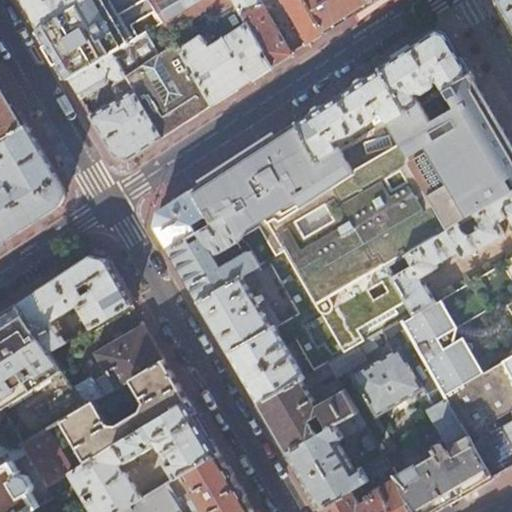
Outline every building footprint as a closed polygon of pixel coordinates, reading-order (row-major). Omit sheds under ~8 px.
[(24,0),(41,28),(88,0),(24,0)] [(88,0),(41,28),(57,56),(71,80),(115,54),(148,34),(166,23),(152,0),(88,0)] [(152,0),(166,23),(171,31),(210,7),(228,36),(211,47),(203,34),(180,48),(214,105),(246,85),(273,67),(233,0),(152,0)] [(233,0),(273,67),(293,54),(261,0),(283,0),(309,44),(327,32),(308,0),(233,0)] [(350,18),(375,1),(373,0),(308,0),(327,32),(350,18)] [(511,0),(502,0),(502,3),(511,20),(511,0)] [(413,47),(383,67),(409,111),(422,103),(418,93),(421,91),(428,93),(436,89),(437,80),(440,79),(446,89),(473,74),(450,36),(437,32),(413,47)] [(148,34),(115,54),(129,77),(130,79),(165,137),(190,121),(214,105),(180,48),(178,44),(160,55),(148,34)] [(115,54),(71,80),(80,94),(106,78),(120,82),(129,77),(115,54)] [(383,67),(299,122),(322,161),(341,150),(336,141),(356,135),(373,123),(376,130),(409,111),(383,67)] [(477,214),(511,194),(511,149),(511,144),(510,140),(508,138),(503,136),(504,130),(503,126),(499,123),(494,120),(494,115),(493,111),(490,108),(486,105),(486,100),(484,95),(480,92),(474,92),(474,76),(473,74),(446,89),(422,103),(409,111),(376,130),(341,150),(322,161),(264,195),(294,246),(269,261),(300,311),(385,261),(388,266),(407,255),(460,224),(477,214)] [(12,97),(0,77),(0,143),(29,126),(12,97)] [(131,159),(165,137),(130,79),(125,83),(131,92),(93,116),(99,127),(116,157),(131,159)] [(211,216),(215,223),(228,216),(264,195),(322,161),(299,122),(296,124),(299,129),(282,140),(279,135),(265,144),(267,147),(212,182),(211,179),(195,189),(211,216)] [(50,163),(29,126),(0,143),(0,168),(5,178),(0,181),(0,229),(6,241),(61,206),(66,190),(50,163)] [(211,216),(195,189),(183,197),(161,211),(157,226),(171,249),(202,231),(197,224),(211,216)] [(511,194),(477,214),(481,221),(480,229),(471,234),(464,230),(460,224),(407,255),(413,265),(394,275),(417,313),(436,303),(422,279),(436,270),(439,266),(438,263),(460,252),(463,257),(467,257),(503,236),(504,232),(499,222),(507,218),(511,224),(511,223),(511,194)] [(244,240),(228,216),(215,223),(202,231),(171,249),(184,273),(201,301),(252,272),(262,266),(253,250),(224,268),(217,255),(244,240)] [(93,256),(20,303),(52,351),(69,341),(56,321),(80,306),(93,327),(133,304),(107,260),(93,256)] [(511,258),(436,303),(417,313),(404,321),(447,395),(481,376),(457,334),(511,302),(511,258)] [(394,275),(388,266),(385,261),(300,311),(286,319),(316,372),(330,364),(375,338),(386,332),(404,321),(417,313),(394,275)] [(252,272),(201,301),(231,352),(281,322),(268,300),(261,305),(251,289),(258,284),(252,272)] [(52,351),(20,303),(0,316),(0,402),(5,411),(65,372),(52,351)] [(281,322),(231,352),(261,404),(316,372),(286,319),(281,322)] [(447,395),(404,321),(386,332),(396,350),(354,375),(378,417),(425,389),(436,405),(429,409),(452,447),(405,475),(398,479),(417,511),(436,511),(494,479),(447,395)] [(153,338),(144,324),(97,353),(114,382),(111,385),(113,390),(133,379),(165,359),(153,338)] [(375,338),(330,364),(334,371),(338,378),(367,361),(363,354),(379,345),(375,338)] [(98,400),(87,406),(64,419),(86,456),(80,461),(83,465),(189,400),(176,378),(165,359),(133,379),(146,402),(142,410),(119,423),(110,421),(98,400)] [(481,376),(447,395),(494,479),(511,468),(511,370),(507,361),(481,376)] [(316,372),(261,404),(290,453),(359,413),(346,390),(319,407),(308,387),(334,371),(330,364),(316,372)] [(189,400),(83,465),(75,470),(71,472),(85,494),(94,489),(97,494),(88,500),(95,511),(121,511),(125,510),(145,498),(129,471),(127,472),(123,464),(128,461),(129,463),(156,447),(154,443),(159,440),(170,459),(167,461),(178,478),(185,474),(220,453),(204,426),(189,400)] [(359,413),(290,453),(306,480),(323,509),(355,490),(392,469),(387,461),(384,455),(356,471),(339,442),(367,426),(359,413)] [(75,470),(50,428),(24,443),(29,452),(49,486),(71,472),(75,470)] [(24,443),(18,433),(0,443),(0,469),(14,461),(29,452),(24,443)] [(379,447),(371,433),(364,438),(363,443),(367,450),(373,451),(379,447)] [(237,481),(220,453),(185,474),(208,511),(251,511),(254,511),(237,481)] [(398,479),(405,475),(395,457),(387,461),(392,469),(398,479)] [(22,475),(14,461),(0,469),(0,511),(30,511),(35,509),(41,506),(32,491),(34,489),(35,485),(30,476),(26,474),(22,475)] [(417,511),(398,479),(371,494),(373,498),(367,502),(365,497),(360,500),(355,490),(323,509),(324,511),(417,511)] [(125,511),(186,511),(183,506),(169,483),(145,498),(125,510),(125,511)] [(71,491),(57,500),(64,511),(80,511),(83,511),(71,491)]
